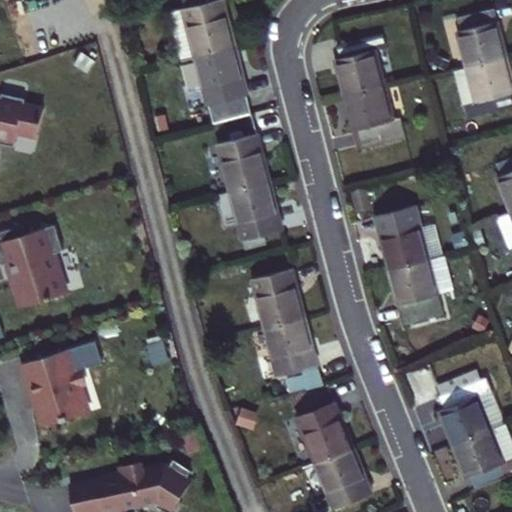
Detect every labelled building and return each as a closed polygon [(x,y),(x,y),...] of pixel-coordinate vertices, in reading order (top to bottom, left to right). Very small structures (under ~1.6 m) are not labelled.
[(181,51),(223,41),(212,0),(177,0),(169,2),(181,51)] [(454,19),(464,58),(505,47),(495,9),(488,10),(485,0),(478,0),(456,6),(459,18),(454,19)] [(382,73),(374,35),(367,36),(365,24),(333,30),(336,43),(329,45),(337,81),(382,73)] [(223,41),(181,51),(193,99),(235,89),(223,41)] [(511,72),(505,47),(464,58),(473,92),(462,95),(466,108),(511,96),(511,94),(509,84),(511,83),(511,72)] [(392,121),(382,73),(337,81),(347,130),(392,121)] [(0,96),(0,137),(17,141),(18,135),(39,140),(46,107),(0,96)] [(215,184),(255,175),(242,125),(203,135),(215,184)] [(492,175),(503,213),(511,209),(511,156),(494,162),(497,174),(492,175)] [(255,175),(215,184),(227,232),(266,222),(255,175)] [(373,226),(380,263),(423,254),(415,216),(407,219),(404,205),(375,211),(378,225),(373,226)] [(511,209),(503,213),(511,240),(511,209)] [(15,224),(0,228),(0,262),(4,262),(17,307),(68,293),(56,250),(63,248),(55,219),(17,230),(15,224)] [(430,291),(423,254),(380,263),(389,312),(426,304),(424,292),(430,291)] [(250,316),(293,306),(280,256),(238,266),(250,316)] [(293,306),(250,316),(263,365),(305,354),(293,306)] [(70,348),(17,364),(36,424),(88,408),(70,348)] [(444,443),(486,426),(473,393),(466,395),(461,381),(433,392),(438,407),(432,409),(444,443)] [(300,456),(337,439),(317,393),(280,410),(300,456)] [(486,426),(444,443),(457,477),(464,474),(468,486),(503,473),(486,426)] [(337,439),(300,456),(320,502),(357,485),(337,439)] [(116,471),(68,479),(73,511),(104,511),(158,502),(173,511),(193,477),(188,474),(191,469),(173,459),(170,463),(166,461),(144,465),(143,460),(115,465),(116,471)] [(368,511),(364,502),(341,511),(368,511)]
